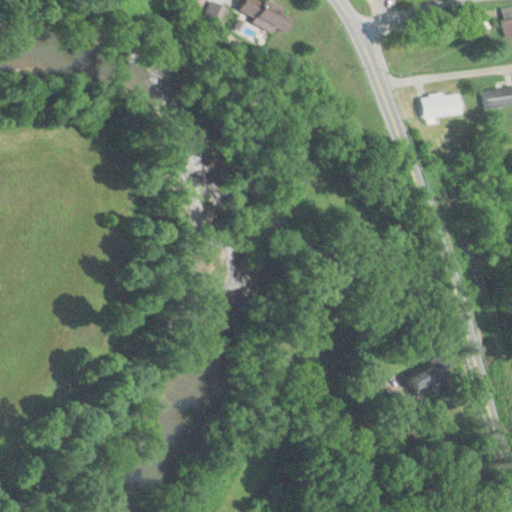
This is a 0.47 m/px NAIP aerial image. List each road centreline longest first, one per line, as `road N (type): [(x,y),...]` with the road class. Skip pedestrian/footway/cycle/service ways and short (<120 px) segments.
road 1 (tertiary): [(511,499),(449,288),(365,54),(335,0)]
road 2 (residential): [(376,84),(511,66)]
